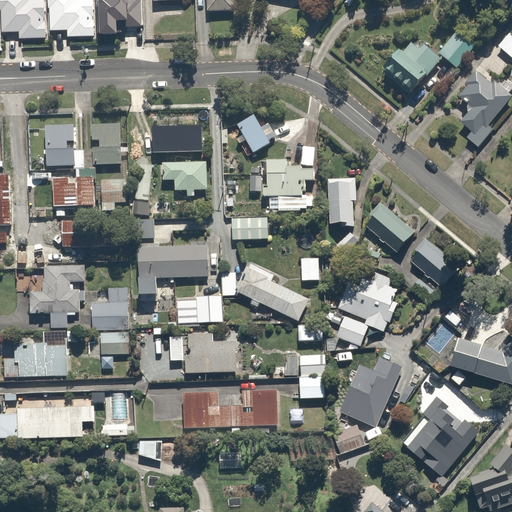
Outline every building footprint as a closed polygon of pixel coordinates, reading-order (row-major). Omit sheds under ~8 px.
[(0,0),(1,13),(2,13),(2,35),(20,34),(20,41),(46,40),(45,1),(31,1),(31,0),(0,0)] [(48,0),(49,12),(50,12),(51,34),(67,33),(68,40),(95,38),(93,0),(88,0),(79,0),(48,0)] [(113,0),(114,1),(99,2),(99,3),(97,3),(99,41),(116,40),(116,39),(118,39),(117,35),(122,35),(122,30),(142,29),(141,3),(137,3),(137,0),(113,0)] [(232,0),(204,0),(204,10),(233,10),(232,0)] [(438,55),(454,70),(477,46),(438,8),(423,24),(446,47),(438,55)] [(511,59),(511,27),(496,47),(511,60),(511,59)] [(413,36),(389,59),(415,86),(439,63),(413,36)] [(488,123),(511,90),(511,83),(503,77),(497,85),(474,68),(452,97),(468,109),(458,123),(468,131),(463,137),(481,150),(496,130),(488,123)] [(119,163),(118,114),(102,114),(102,118),(93,118),(93,114),(84,114),(85,130),(90,130),(90,140),(97,139),(97,147),(89,147),(89,164),(119,163)] [(253,115),(235,125),(251,152),(268,142),(265,137),(271,134),(273,138),(276,136),(270,125),(261,131),(259,128),(266,124),(264,119),(257,123),(253,115)] [(72,147),(65,147),(65,140),(72,140),(73,125),(44,125),(43,165),(83,166),(83,150),(72,150),(72,147)] [(312,147),(301,146),(301,164),(312,164),(312,147)] [(158,165),(152,165),(152,183),(161,183),(161,179),(173,180),(173,190),(186,190),(186,195),(193,195),(193,189),(205,190),(206,162),(163,162),(162,175),(158,175),(158,165)] [(151,166),(135,165),(133,199),(149,200),(151,166)] [(259,175),(249,175),(249,191),(260,191),(261,195),(266,195),(267,208),(307,207),(307,193),(301,193),(301,189),(305,189),(305,180),(311,180),(310,168),(300,169),(300,165),(284,166),(284,172),(264,173),(265,186),(259,186),(259,175)] [(68,177),(51,177),(51,205),(94,205),(93,168),(83,168),(83,178),(77,178),(77,182),(68,183),(68,177)] [(12,173),(0,172),(0,223),(10,224),(12,173)] [(355,177),(326,178),(326,224),(356,223),(355,177)] [(115,202),(127,201),(126,179),(99,180),(101,208),(115,207),(115,202)] [(379,203),(361,222),(397,254),(414,234),(379,203)] [(267,218),(230,218),(230,239),(267,239),(267,218)] [(153,220),(137,219),(136,237),(152,238),(153,220)] [(99,220),(58,220),(59,248),(100,247),(99,220)] [(426,232),(404,259),(442,289),(464,261),(426,232)] [(205,249),(136,248),(135,295),(153,295),(153,277),(205,278),(205,249)] [(317,258),(298,259),(299,281),(318,279),(317,258)] [(307,297),(249,265),(234,292),(248,299),(246,302),(255,307),(258,301),(294,321),(307,297)] [(84,267),(43,266),(43,292),(28,292),(27,313),(49,314),(49,327),(76,327),(76,318),(64,318),(64,314),(79,315),(79,284),(69,284),(69,280),(84,280),(84,267)] [(366,282),(347,274),(330,320),(338,323),(334,337),(358,346),(366,325),(383,332),(398,291),(386,286),(390,277),(370,270),(366,282)] [(234,273),(220,273),(220,293),(234,293),(234,273)] [(128,329),(128,287),(107,287),(107,302),(90,301),(90,329),(128,329)] [(221,295),(193,296),(194,322),(222,321),(221,295)] [(313,343),(323,342),(323,323),(296,325),(297,343),(302,343),(302,354),(314,354),(313,343)] [(128,331),(99,331),(99,353),(128,353),(128,331)] [(183,358),(183,372),(237,373),(237,341),(213,340),(213,336),(186,335),(185,350),(191,350),(191,358),(183,358)] [(510,350),(453,337),(446,369),(503,382),(510,350)] [(67,374),(66,345),(12,345),(13,357),(2,357),(3,376),(67,374)] [(325,355),(296,355),(296,400),(325,400),(325,355)] [(375,429),(401,368),(378,358),(372,372),(358,366),(337,413),(375,429)] [(277,427),(276,389),(235,390),(235,402),(218,402),(218,390),(182,390),(182,429),(277,427)] [(440,476),(474,431),(434,400),(399,446),(418,461),(423,455),(427,458),(424,463),(440,476)] [(14,412),(14,437),(81,436),(81,421),(96,421),(96,406),(14,407),(14,412)] [(0,437),(14,437),(14,412),(0,412),(0,437)] [(361,444),(354,424),(332,432),(338,451),(361,444)] [(135,440),(135,455),(155,462),(159,462),(159,440),(135,440)] [(511,451),(502,444),(484,465),(490,472),(467,480),(473,498),(483,511),(486,511),(511,502),(511,451)] [(241,455),(216,454),(215,467),(241,468),(241,455)] [(383,511),(381,510),(388,500),(379,493),(364,511),(383,511)] [(159,511),(185,511),(185,499),(159,499),(159,511)]
